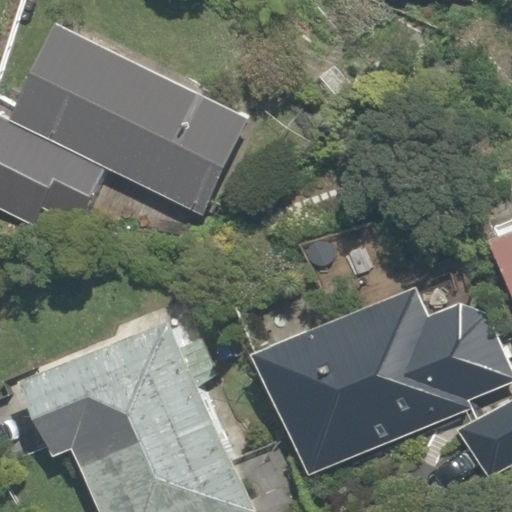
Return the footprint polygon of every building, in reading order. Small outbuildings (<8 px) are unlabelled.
[(246,104),(54,16),(6,119),(98,161),(108,166),(199,208),(246,104)] [(0,183),(82,221),(108,166),(98,161),(6,119),(0,116),(0,183)] [(511,211),(479,225),(511,304),(511,211)] [(467,394),(511,374),(511,371),(474,285),(422,307),(404,266),(248,334),(310,477),(472,406),(467,394)] [(102,511),(242,511),(263,504),(216,388),(196,396),(190,380),(221,367),(208,334),(198,338),(185,305),(14,373),(45,451),(74,439),(102,511)] [(511,465),(511,399),(459,427),(485,479),(511,465)]
